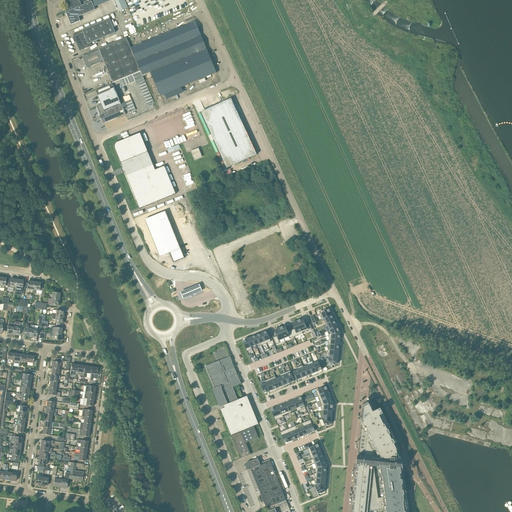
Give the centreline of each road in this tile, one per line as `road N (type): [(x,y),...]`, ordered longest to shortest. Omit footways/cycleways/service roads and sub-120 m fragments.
road 1 (primary): [(134,272),(36,33),(30,0)]
road 2 (unclassified): [(228,319),(227,301),(210,281),(152,266),(95,140)]
road 3 (unclassified): [(334,292),(237,80)]
road 4 (unclassified): [(247,511),(185,359),(227,335)]
road 5 (residential): [(438,511),(361,355)]
road 6 (residential): [(344,511),(361,355)]
road 7 (unclassified): [(95,140),(237,80)]
road 8 (unclassified): [(89,500),(106,376),(96,354)]
road 9 (unclassified): [(95,140),(50,0)]
road 10 (residential): [(23,492),(45,347)]
road 11 (primary): [(221,491),(176,376)]
